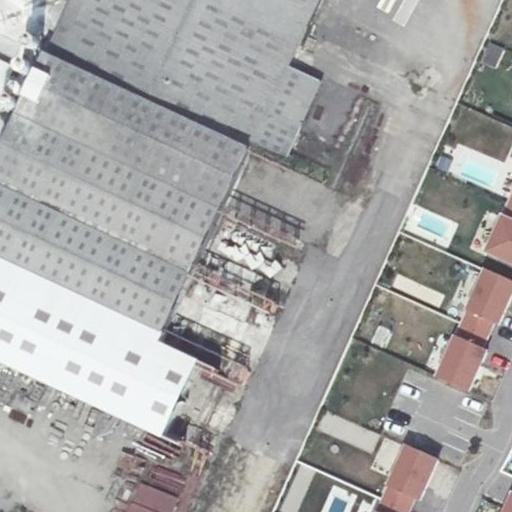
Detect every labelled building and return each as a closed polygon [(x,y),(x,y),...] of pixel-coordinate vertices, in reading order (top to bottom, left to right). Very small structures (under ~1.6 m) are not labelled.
[(50,402),(166,458),(203,380),(143,351),(239,153),(275,171),(312,95),(275,76),(311,0),(59,0),(0,123),(0,377),(7,381),(50,402)] [(511,220),(502,217),(484,256),(511,269),(511,220)] [(511,303),(511,283),(485,272),(465,312),(500,328),(511,303)] [(488,354),(454,338),(437,381),(469,395),(488,354)] [(439,462),(406,446),(388,490),(422,504),(439,462)] [(150,485),(179,496),(187,478),(157,466),(150,485)] [(139,483),(127,511),(173,511),(179,498),(139,483)] [(511,511),(511,496),(503,511),(511,511)]
